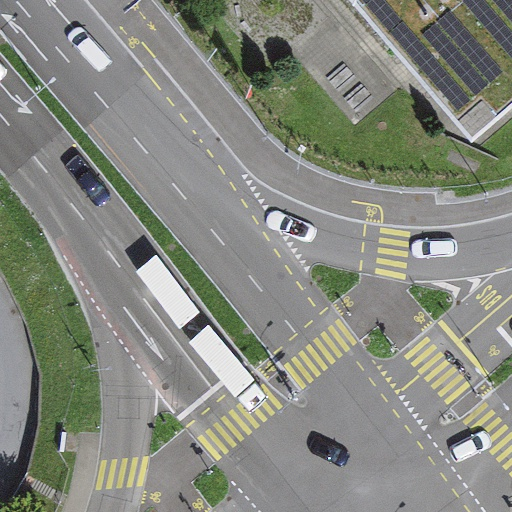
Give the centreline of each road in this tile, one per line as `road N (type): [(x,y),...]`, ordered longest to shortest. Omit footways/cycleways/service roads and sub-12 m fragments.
road 1 (secondary): [(361,492),(314,350),(145,155)]
road 2 (secondary): [(85,209),(240,413),(361,492)]
road 3 (secondary): [(511,245),(463,256),(388,255),(313,237),(145,155)]
road 4 (tertiary): [(85,209),(126,352),(130,418),(110,511)]
road 5 (secondary): [(511,307),(445,364),(361,492)]
road 6 (secondary): [(145,155),(13,0)]
road 7 (secondary): [(361,492),(511,415)]
road 8 (secondary): [(0,110),(85,209)]
